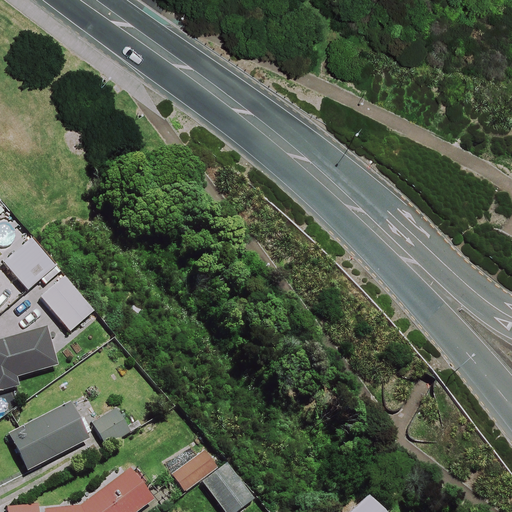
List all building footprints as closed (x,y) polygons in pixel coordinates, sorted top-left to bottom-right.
[(0,266),(23,293),(51,269),(28,242),(0,265),(0,266)] [(89,314),(60,281),(37,301),(65,334),(89,314)] [(53,369),(42,330),(0,341),(0,392),(14,389),(11,380),(53,369)] [(84,442),(65,406),(4,438),(22,474),(84,442)] [(126,435),(112,411),(88,425),(103,449),(126,435)] [(182,495),(213,470),(200,454),(168,478),(182,495)] [(223,466),(198,484),(219,511),(235,511),(249,502),(223,466)] [(75,509),(50,511),(136,511),(149,503),(126,472),(75,509)] [(366,511),(358,503),(347,511),(366,511)]
